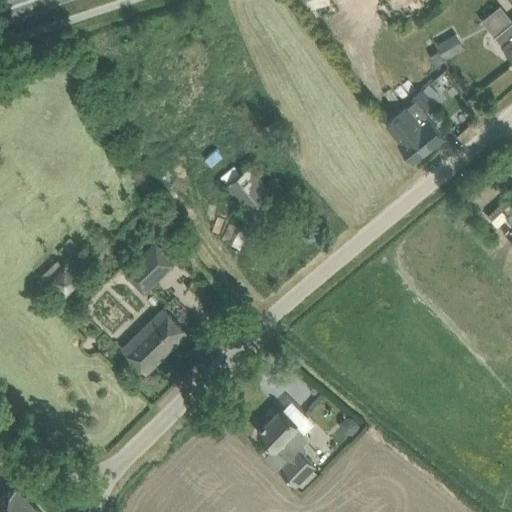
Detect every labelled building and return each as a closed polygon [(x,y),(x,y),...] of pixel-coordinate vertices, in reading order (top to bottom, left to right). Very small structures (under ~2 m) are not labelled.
[(511,16),(510,18),(493,32),(501,42),(501,43),(510,53),(508,54),(510,57),(511,55),(511,16)] [(439,48),(430,53),(436,64),(465,47),(456,32),(436,43),(439,48)] [(443,134),(431,119),(425,111),(441,98),(430,84),(412,98),(414,101),(388,122),(404,141),(400,143),(413,159),(443,134)] [(274,196),(261,180),(249,165),(225,184),(250,215),(274,196)] [(166,275),(143,253),(123,274),(146,296),(166,275)] [(61,257),(39,277),(45,283),(60,299),(66,294),(50,277),(66,263),(61,257)] [(69,290),(82,277),(68,264),(55,277),(69,290)] [(135,336),(123,348),(146,372),(187,332),(175,320),(163,308),(135,336)] [(308,434),(295,421),(281,407),(258,431),(287,460),(280,467),(299,486),(318,466),(304,452),(306,450),(307,446),(304,443),(308,439),(308,434)] [(43,511),(16,485),(2,499),(0,501),(0,511),(43,511)]
